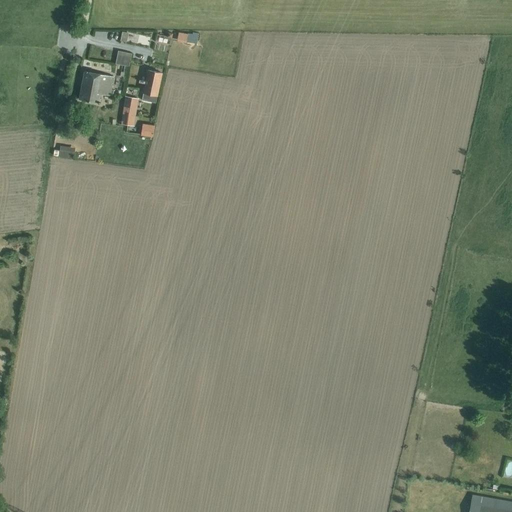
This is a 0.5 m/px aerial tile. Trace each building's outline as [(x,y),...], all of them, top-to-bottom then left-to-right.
[(143,97),(149,98),(150,93),(157,94),(162,72),(148,69),(143,97)] [(79,99),(89,101),(99,103),(101,101),(101,99),(99,99),(99,94),(108,96),(109,95),(113,95),(114,89),(111,89),(114,76),(85,70),(82,86),(81,86),(79,99)] [(124,106),(122,114),(132,116),(133,110),(134,108),(135,98),(125,96),(124,106)] [(122,114),(121,123),(131,125),(132,116),(122,114)] [(59,155),(74,157),(75,151),(60,149),(59,155)] [(511,511),(511,500),(472,494),(469,511),(511,511)]
